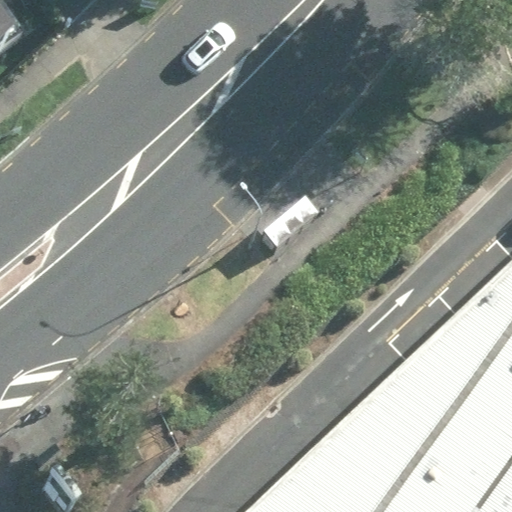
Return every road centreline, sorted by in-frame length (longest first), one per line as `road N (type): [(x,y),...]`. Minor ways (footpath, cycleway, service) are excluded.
road 1 (primary): [(156,160),(93,278),(0,357)]
road 2 (primary): [(317,0),(156,160)]
road 3 (primary): [(0,232),(26,212),(156,160)]
